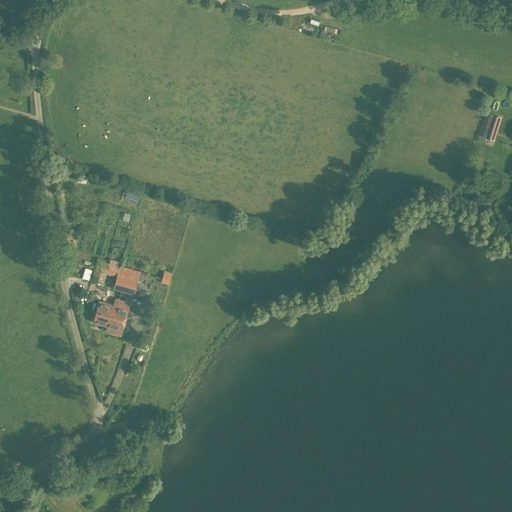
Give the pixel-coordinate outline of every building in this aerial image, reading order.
[(501,117),(492,115),(485,112),(478,136),(494,141),(501,117)] [(100,271),(109,273),(111,266),(102,264),(100,271)] [(113,289),(133,295),(139,273),(119,267),(113,289)] [(165,270),(162,282),(170,285),(174,272),(165,270)] [(117,299),(116,306),(99,301),(93,322),(122,331),(128,309),(130,303),(117,299)]
